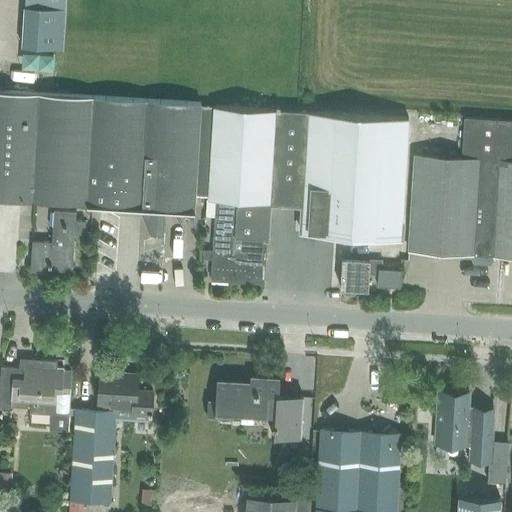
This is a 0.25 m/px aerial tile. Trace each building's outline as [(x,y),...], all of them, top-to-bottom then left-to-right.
[(62,48),(63,29),(64,0),(25,0),(23,45),(62,48)] [(0,198),(34,201),(86,204),(93,96),(0,89),(0,198)] [(194,196),(206,197),(212,105),(200,105),(200,102),(93,96),(86,204),(140,207),(150,232),(165,233),(166,208),(193,210),(194,196)] [(206,197),(208,197),(235,199),(233,236),(265,238),(268,202),(302,204),(300,230),(334,233),(354,234),(369,235),(400,237),(407,117),(212,105),(206,197)] [(408,250),(511,257),(511,120),(464,118),(462,156),(414,153),(408,250)] [(203,249),(202,259),(211,260),(210,276),(246,278),(246,281),(263,282),(263,281),(259,281),(261,257),(264,257),(265,238),(233,236),(235,199),(208,197),(208,198),(215,199),(212,250),(203,249)] [(30,264),(59,266),(72,266),(74,232),(84,233),(85,220),(75,220),(75,211),(53,210),(51,242),(32,240),(30,264)] [(340,287),(351,288),(366,288),(368,258),(341,257),(340,287)] [(377,268),(376,285),(399,286),(399,268),(377,268)] [(13,366),(11,401),(28,402),(28,415),(50,416),(69,417),(71,374),(63,373),(63,367),(57,366),(57,360),(31,358),(30,365),(24,364),(24,367),(13,366)] [(149,414),(150,415),(151,415),(152,390),(136,389),(137,374),(122,373),(113,372),(113,370),(99,369),(97,394),(97,403),(132,405),(132,411),(148,412),(149,414)] [(277,378),(260,377),(249,376),(248,381),(215,380),(214,400),(206,400),(206,416),(231,417),(231,409),(272,411),(271,434),(300,435),(302,395),(277,394),(277,378)] [(438,389),(435,443),(468,446),(468,460),(489,461),(488,481),(502,482),(504,444),(490,444),(493,409),(467,407),(467,393),(439,391),(439,389),(438,389)] [(70,499),(84,500),(110,502),(115,410),(75,407),(70,499)] [(320,428),(316,511),(336,511),(356,511),(361,430),(348,430),(348,431),(334,430),(335,429),(320,428)] [(361,430),(356,511),(397,511),(402,433),(388,432),(387,433),(374,432),(374,431),(361,430)] [(502,486),(503,486),(510,486),(508,511),(511,511),(511,444),(505,444),(502,486)] [(0,483),(11,484),(11,470),(0,469),(0,483)] [(459,489),(458,511),(498,511),(499,490),(459,489)] [(142,492),(141,505),(153,506),(154,492),(142,492)] [(294,499),(252,497),(245,497),(244,511),(307,511),(308,500),(294,499)] [(83,511),(84,500),(70,499),(68,511),(83,511)]
